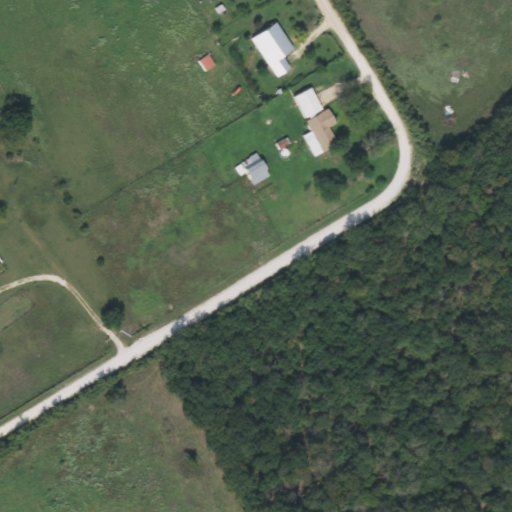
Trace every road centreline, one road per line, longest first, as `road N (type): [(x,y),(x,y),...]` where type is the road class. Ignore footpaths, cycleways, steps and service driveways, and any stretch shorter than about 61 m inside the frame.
road 1 (residential): [(0,426),(370,199),(398,173),(400,140),(387,108),(321,0)]
road 2 (track): [(511,290),(500,271),(391,182)]
